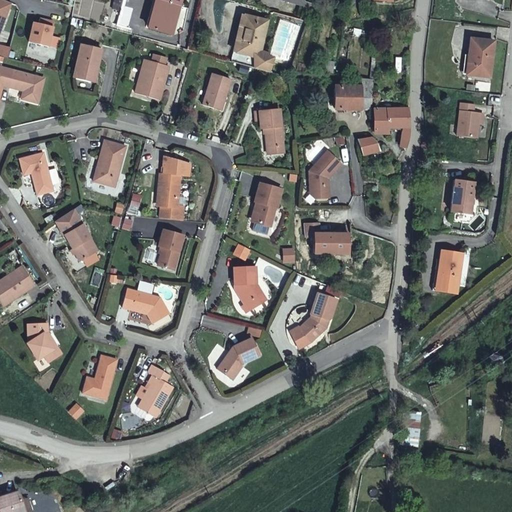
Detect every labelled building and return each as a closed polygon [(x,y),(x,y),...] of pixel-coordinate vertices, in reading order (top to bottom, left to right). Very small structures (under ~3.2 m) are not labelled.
[(0,0),(0,30),(10,3),(0,0)] [(120,10),(122,0),(112,0),(111,8),(120,10)] [(154,0),(154,2),(176,8),(178,9),(181,0),(154,0)] [(176,8),(154,2),(146,29),(170,37),(178,9),(176,8)] [(257,71),(269,74),(272,59),(262,56),(261,60),(257,59),(265,24),(244,18),(233,64),(257,71)] [(53,23),(39,20),(38,24),(32,23),(28,43),(47,47),(53,23)] [(468,42),(466,57),(465,68),(471,68),(470,79),(486,80),(491,44),(468,42)] [(96,70),(101,50),(81,45),(72,79),(91,84),(95,69),(96,70)] [(10,49),(0,46),(0,56),(7,58),(10,49)] [(153,54),(151,61),(165,65),(167,58),(153,54)] [(144,60),(134,94),(159,101),(169,67),(165,65),(151,61),(144,60)] [(45,79),(0,67),(0,92),(2,85),(24,91),(22,99),(38,103),(45,79)] [(471,68),(465,68),(461,67),(460,78),(470,79),(471,68)] [(221,112),(230,81),(212,75),(202,106),(221,112)] [(360,88),(344,88),(335,87),(333,110),(370,111),(371,97),(373,82),(361,81),(360,88)] [(408,113),(408,97),(399,97),(399,109),(386,110),(389,130),(402,129),(400,145),(400,146),(401,148),(403,149),(404,149),(406,149),(409,129),(408,113)] [(474,142),(476,127),(471,126),(473,116),(471,116),(472,109),(457,107),(453,140),(474,142)] [(374,135),(388,135),(389,130),(386,110),(373,111),(374,135)] [(265,129),(267,148),(283,146),(279,111),(254,113),(255,121),(258,121),(259,129),(265,129)] [(471,126),(476,127),(479,127),(480,117),(473,116),(471,126)] [(375,143),(371,139),(357,142),(362,157),(379,152),(379,150),(375,143)] [(104,150),(98,171),(95,170),(92,180),(93,181),(115,187),(125,147),(109,142),(103,141),(100,149),(101,150),(103,150),(104,150)] [(190,169),(191,156),(165,148),(164,159),(165,160),(164,166),(182,168),(190,169)] [(326,181),(340,166),(325,153),(306,174),(307,197),(313,202),(328,201),(327,190),(323,187),(323,181),(326,181)] [(30,173),(36,195),(51,191),(42,154),(26,158),(17,160),(21,175),(22,175),(30,173)] [(160,166),(157,194),(160,194),(158,209),(160,209),(177,211),(182,168),(160,166)] [(468,217),(471,185),(451,183),(448,215),(468,217)] [(258,204),(252,223),(269,228),(275,208),(276,209),(281,190),(258,184),(253,202),(255,203),(258,204)] [(138,207),(141,194),(131,192),(128,205),(138,207)] [(114,212),(122,214),(124,204),(115,202),(114,212)] [(249,222),(252,223),(258,204),(255,203),(249,222)] [(182,222),(184,207),(177,206),(177,211),(160,209),(159,220),(182,222)] [(96,252),(72,211),(53,224),(61,237),(62,236),(77,262),(96,252)] [(119,227),(121,217),(113,215),(110,224),(119,227)] [(128,231),(130,222),(124,220),(121,229),(128,231)] [(319,227),(305,228),(306,238),(313,238),(313,252),(310,252),(309,255),(348,256),(348,244),(348,236),(320,237),(319,227)] [(161,232),(156,248),(161,249),(156,267),(172,271),(182,238),(165,233),(161,232)] [(461,246),(437,243),(432,281),(457,284),(461,246)] [(294,263),(294,248),(281,248),(281,263),(294,263)] [(21,268),(0,281),(0,304),(3,308),(12,302),(10,299),(14,297),(18,298),(34,287),(21,268)] [(239,299),(243,306),(248,313),(265,302),(254,285),(254,268),(233,268),(233,290),(235,290),(240,296),(239,299)] [(122,309),(140,314),(143,312),(145,313),(148,313),(147,316),(152,325),(169,315),(160,299),(126,291),(122,309)] [(311,316),(310,319),(298,330),(297,328),(289,333),(297,350),(309,344),(325,330),(328,321),(330,320),(336,302),(316,295),(309,315),(311,316)] [(49,363),(62,355),(57,347),(53,350),(46,338),(48,337),(47,324),(27,325),(28,344),(27,344),(37,360),(44,356),(49,363)] [(261,331),(248,328),(246,335),(259,339),(261,331)] [(229,355),(227,359),(225,358),(216,371),(231,381),(241,367),(240,364),(258,355),(251,339),(231,348),(233,350),(232,351),(228,353),(229,355)] [(105,400),(115,360),(99,356),(93,380),(84,378),(80,393),(105,400)] [(141,399),(137,408),(156,418),(173,386),(159,379),(162,372),(151,366),(147,373),(152,375),(147,383),(149,385),(145,392),(141,399)] [(145,392),(139,389),(135,396),(141,399),(145,392)] [(82,411),(75,405),(72,407),(79,414),(82,411)] [(72,407),(68,412),(74,419),(79,414),(72,407)] [(417,446),(420,414),(403,412),(400,444),(417,446)] [(119,441),(122,432),(112,429),(110,438),(119,441)] [(6,511),(36,511),(34,501),(27,502),(25,494),(4,499),(6,511)]
